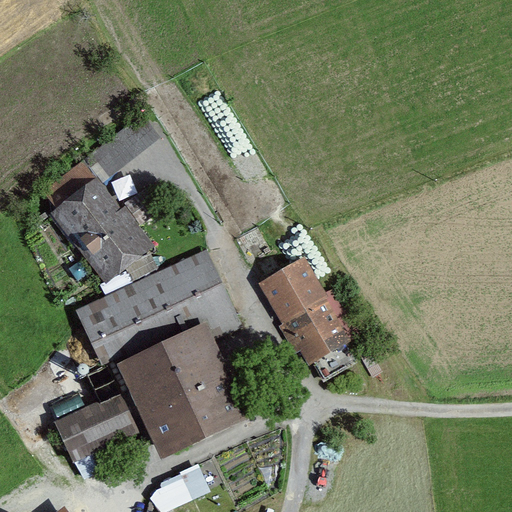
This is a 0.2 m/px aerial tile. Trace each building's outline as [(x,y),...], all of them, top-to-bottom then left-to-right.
[(111,176),(165,137),(147,112),(93,151),(111,176)] [(82,248),(103,275),(141,246),(81,170),(46,197),(63,219),(68,216),(77,228),(71,233),(76,240),(82,235),(89,243),(82,248)] [(146,223),(165,208),(148,186),(129,201),(146,223)] [(240,325),(209,254),(81,311),(95,342),(118,332),(169,447),(234,418),(197,334),(206,331),(210,339),(240,325)] [(295,349),(303,344),(310,356),(341,338),(300,264),(267,282),(289,321),(281,325),(295,349)] [(72,452),(134,424),(121,395),(59,423),(72,452)] [(162,511),(165,511),(213,490),(201,464),(151,487),(162,511)] [(53,511),(73,511),(67,502),(53,511)]
